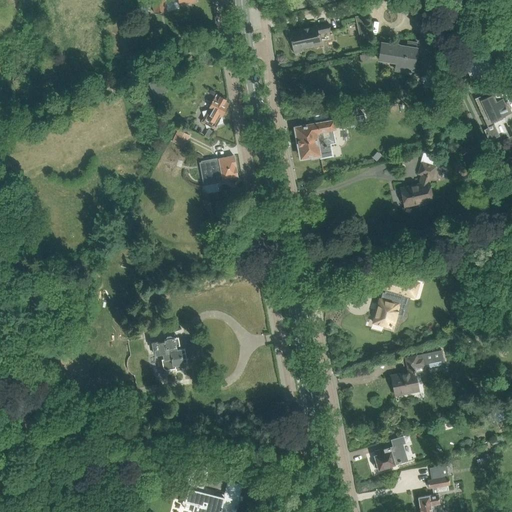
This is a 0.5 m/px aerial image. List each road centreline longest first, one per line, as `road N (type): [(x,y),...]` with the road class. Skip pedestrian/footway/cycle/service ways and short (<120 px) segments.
road 1 (unclassified): [(221,0),(312,511)]
road 2 (tertiary): [(333,511),(247,47)]
road 3 (unclassified): [(354,511),(267,53)]
